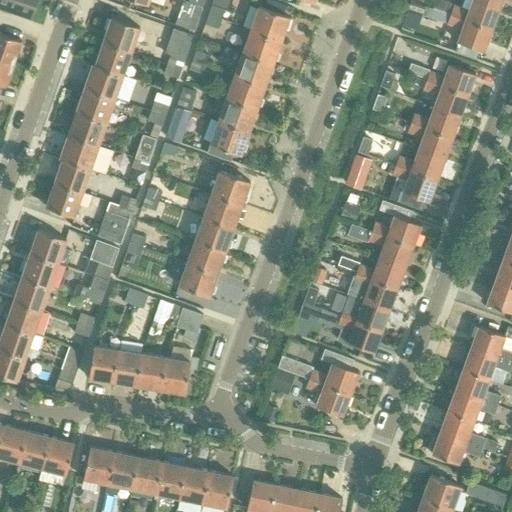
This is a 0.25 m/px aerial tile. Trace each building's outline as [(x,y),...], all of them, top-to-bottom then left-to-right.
[(0,0),(0,6),(30,17),(35,0),(0,0)] [(204,0),(188,0),(188,2),(183,0),(182,0),(174,24),(194,31),(204,0)] [(453,5),(450,14),(491,29),(498,8),(475,0),(471,0),(468,10),(453,5)] [(475,0),(498,8),(501,0),(475,0)] [(211,5),(208,14),(221,19),(224,9),(211,5)] [(258,6),(250,30),(280,41),(282,33),(283,33),(289,17),(258,6)] [(491,29),(450,14),(434,8),(431,17),(446,23),(461,28),(457,41),(483,51),(491,29)] [(221,19),(208,14),(204,24),(218,29),(221,19)] [(111,17),(102,41),(131,51),(139,27),(111,17)] [(170,55),(167,64),(180,68),(192,35),(173,28),(165,53),(170,55)] [(250,30),(242,53),(272,64),(278,48),(277,48),(280,41),(250,30)] [(0,59),(13,64),(21,41),(0,33),(0,59)] [(102,41),(94,64),(123,74),(131,51),(102,41)] [(195,50),(192,60),(205,65),(209,55),(195,50)] [(242,53),(233,75),(263,86),(266,78),(267,79),(272,64),(242,53)] [(13,64),(0,59),(0,84),(5,87),(13,64)] [(205,65),(192,60),(189,70),(202,74),(205,65)] [(92,63),(84,86),(115,97),(123,74),(94,64),(92,63)] [(407,72),(426,79),(467,94),(475,73),(448,64),(444,76),(429,71),(429,69),(410,63),(407,72)] [(180,68),(167,64),(164,73),(177,78),(180,68)] [(395,74),(385,70),(380,86),(389,89),(395,74)] [(263,86),(233,75),(225,98),(256,109),(261,94),(263,86)] [(437,94),(433,106),(459,116),(467,94),(426,79),(422,89),(437,94)] [(84,86),(76,110),(106,121),(115,97),(84,86)] [(183,87),(176,105),(190,110),(196,92),(183,87)] [(377,94),(372,109),(381,112),(386,97),(377,94)] [(225,98),(217,121),(247,132),(250,124),(251,124),(256,109),(225,98)] [(154,101),(150,110),(164,115),(168,106),(154,101)] [(190,110),(176,105),(166,136),(179,141),(190,110)] [(413,113),(410,123),(451,138),(459,116),(433,106),(428,119),(413,113)] [(76,110),(67,134),(98,145),(106,121),(76,110)] [(164,115),(150,110),(147,120),(161,124),(164,115)] [(422,137),(417,149),(444,159),(451,138),(410,123),(393,117),(390,125),(422,137)] [(247,132),(217,121),(209,144),(240,154),(245,139),(247,132)] [(59,158),(61,159),(90,169),(98,145),(67,134),(59,158)] [(363,136),(357,151),(367,155),(372,140),(363,136)] [(141,138),(134,156),(148,161),(155,142),(141,138)] [(164,142),(160,151),(174,156),(177,146),(164,142)] [(394,166),(409,171),(436,181),(444,159),(417,149),(413,161),(398,156),(394,166)] [(148,161),(134,156),(131,167),(145,171),(148,161)] [(61,159),(53,182),(82,192),(90,169),(61,159)] [(381,170),(391,174),(394,166),(384,162),(381,170)] [(391,174),(406,179),(402,192),(428,202),(436,181),(409,171),(394,166),(391,174)] [(219,170),(211,193),(241,204),(250,181),(219,170)] [(92,196),(82,192),(53,182),(45,206),(73,216),(78,203),(88,206),(92,196)] [(148,187),(145,196),(158,201),(161,192),(148,187)] [(211,193),(203,216),(233,227),(235,219),(236,219),(241,204),(211,193)] [(120,195),(116,205),(132,210),(135,200),(120,195)] [(158,201),(145,196),(141,206),(155,211),(158,201)] [(374,221),(371,230),(412,245),(420,224),(409,220),(412,211),(382,200),(379,208),(394,214),(390,226),(374,221)] [(132,210),(116,205),(107,202),(95,235),(120,243),(132,210)] [(341,213),(350,217),(355,218),(359,207),(345,202),(341,213)] [(199,225),(195,239),(225,250),(230,235),(230,234),(233,227),(203,216),(199,225)] [(383,244),(378,258),(404,267),(412,245),(371,230),(351,222),(348,233),(368,241),(369,238),(383,244)] [(37,229),(29,253),(57,262),(66,239),(37,229)] [(132,233),(129,242),(142,247),(145,237),(132,233)] [(99,257),(93,275),(107,280),(118,248),(96,239),(91,255),(99,257)] [(195,239),(186,262),(216,272),(219,265),(220,265),(225,250),(195,239)] [(511,239),(509,239),(502,260),(511,263),(511,239)] [(142,247),(129,242),(125,252),(139,256),(142,247)] [(29,253),(21,276),(49,286),(57,262),(29,253)] [(357,270),(356,272),(397,287),(404,267),(378,258),(374,268),(359,263),(360,261),(341,255),(338,264),(357,270)] [(511,263),(502,260),(494,281),(511,287),(511,263)] [(216,272),(186,262),(178,285),(209,296),(214,280),(216,272)] [(326,271),(315,267),(310,281),(321,285),(326,271)] [(367,286),(363,299),(389,309),(397,287),(356,272),(353,281),(367,286)] [(107,280),(93,275),(86,295),(100,300),(107,280)] [(21,276),(13,300),(41,310),(49,286),(21,276)] [(511,287),(494,281),(486,303),(511,312),(511,287)] [(303,301),(305,302),(312,305),(318,289),(308,286),(303,301)] [(128,288),(124,301),(133,304),(138,291),(128,288)] [(138,291),(133,304),(143,308),(147,295),(138,291)] [(177,320),(182,307),(160,299),(148,334),(157,337),(165,314),(169,315),(168,317),(177,320)] [(343,305),(340,314),(382,329),(389,309),(363,299),(359,311),(343,305)] [(13,300),(5,323),(33,333),(41,310),(13,300)] [(312,305),(305,302),(301,314),(309,317),(341,329),(337,339),(373,352),(382,329),(340,314),(330,311),(312,305)] [(202,314),(182,307),(177,320),(175,326),(196,333),(202,314)] [(80,313),(77,322),(91,327),(94,318),(80,313)] [(91,327),(77,322),(74,332),(88,336),(91,327)] [(5,323),(0,336),(0,348),(25,357),(33,333),(5,323)] [(511,337),(478,325),(471,345),(511,360),(511,352),(510,351),(511,344),(511,337)] [(105,379),(113,381),(118,349),(93,345),(88,377),(105,380),(105,379)] [(511,360),(471,345),(463,366),(489,376),(493,366),(509,372),(511,363),(511,360)] [(69,346),(60,370),(75,374),(83,351),(69,346)] [(25,357),(0,348),(0,375),(16,381),(25,357)] [(121,382),(136,385),(142,353),(118,349),(113,381),(121,382)] [(293,373),(308,378),(350,393),(357,372),(350,369),(354,359),(324,349),(321,358),(331,362),(327,375),(312,369),(313,367),(282,355),(277,367),(293,373)] [(152,387),(160,388),(165,357),(142,353),(136,385),(152,388),(152,387)] [(165,357),(160,388),(168,390),(185,393),(190,361),(165,357)] [(463,366),(455,387),(498,403),(500,396),(484,390),(489,376),(463,366)] [(293,373),(277,367),(270,386),(286,392),(293,373)] [(75,374),(60,370),(55,385),(69,389),(75,374)] [(350,393),(308,378),(305,387),(320,393),(315,405),(342,415),(350,393)] [(455,387),(447,409),(474,419),(477,408),(494,414),(498,403),(455,387)] [(447,409),(439,431),(494,451),(497,442),(469,432),(474,419),(447,409)] [(0,433),(0,457),(18,462),(26,430),(10,426),(10,427),(2,425),(0,433)] [(18,462),(41,468),(49,437),(41,435),(41,434),(26,430),(18,462)] [(494,451),(439,431),(431,453),(457,463),(462,451),(478,456),(481,447),(494,452),(494,451)] [(49,437),(41,468),(65,474),(73,442),(57,438),(57,439),(49,437)] [(82,479),(107,484),(114,452),(106,450),(89,446),(82,479)] [(118,485),(131,488),(137,456),(122,453),(114,452),(105,492),(117,494),(118,485)] [(131,488),(154,492),(161,461),(153,460),(153,459),(137,456),(131,488)] [(511,457),(507,456),(502,468),(511,471),(511,457)] [(154,492),(178,497),(185,466),(169,462),(169,463),(161,461),(154,492)] [(178,497),(202,502),(208,471),(200,469),(185,466),(178,497)] [(208,471),(202,502),(226,507),(233,475),(216,472),(216,473),(208,471)] [(422,497),(452,508),(460,487),(460,485),(430,474),(422,497)] [(268,511),(274,484),(252,480),(247,507),(260,509),(259,511),(268,511)] [(505,495),(469,481),(465,492),(488,501),(489,499),(502,504),(505,495)] [(291,511),(296,488),(274,484),(268,511),(291,511)] [(314,511),(319,493),(296,488),(291,511),(314,511)] [(319,493),(314,511),(338,511),(342,498),(319,493)] [(450,511),(452,508),(422,497),(416,511),(450,511)]
